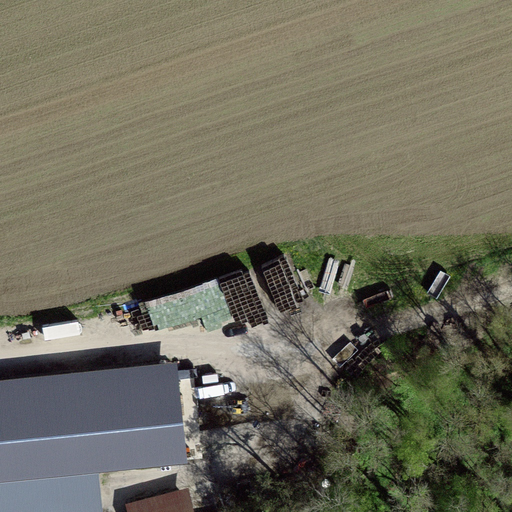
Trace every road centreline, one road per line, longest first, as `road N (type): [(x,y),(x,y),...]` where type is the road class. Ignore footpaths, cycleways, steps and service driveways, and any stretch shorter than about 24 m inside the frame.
road 1 (track): [(511,292),(282,369),(251,364)]
road 2 (residential): [(0,360),(217,339),(251,364)]
